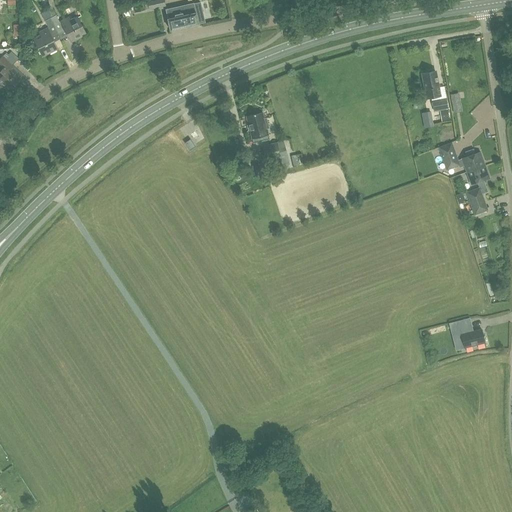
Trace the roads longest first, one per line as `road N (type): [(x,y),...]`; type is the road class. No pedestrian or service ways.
road 1 (primary): [(43,200),(118,135),(233,70),(342,31),(483,4)]
road 2 (unclassified): [(511,203),(483,4)]
road 3 (residential): [(278,20),(173,38),(119,57)]
road 4 (residential): [(119,57),(52,88),(0,159)]
road 5 (residential): [(438,0),(278,20)]
